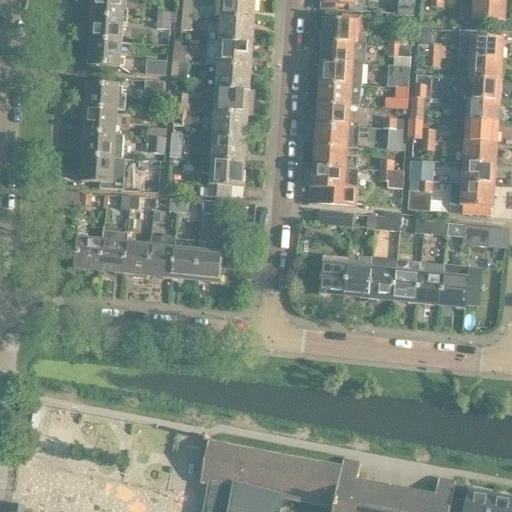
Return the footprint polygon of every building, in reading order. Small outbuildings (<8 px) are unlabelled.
[(90,10),(90,18),(125,21),(126,12),(123,12),(123,0),(94,0),(93,10),(90,10)] [(182,0),(181,0),(181,16),(194,17),(195,9),(191,9),(192,1),(182,0)] [(219,0),(219,18),(252,20),(253,0),(219,0)] [(324,0),(324,5),(348,6),(348,12),(362,13),(362,0),(324,0)] [(398,0),(397,15),(411,16),(412,0),(398,0)] [(442,0),(428,0),(428,8),(442,9),(442,0)] [(474,1),(473,23),(504,25),(505,3),(474,1)] [(156,13),(155,22),(168,23),(169,14),(156,13)] [(194,17),(181,16),(179,32),(189,33),(190,25),(196,25),(197,17),(194,17)] [(359,18),(341,16),(340,21),(323,20),(322,32),(318,32),(318,42),(322,42),(358,44),(359,18)] [(92,27),(91,43),(120,44),(121,29),(125,30),(125,21),(90,18),(89,27),(92,27)] [(252,20),(219,18),(217,42),(251,44),(252,20)] [(168,32),(168,23),(155,22),(155,31),(168,32)] [(458,31),(456,59),(500,61),(501,39),(484,38),(484,33),(458,31)] [(387,37),(386,47),(400,48),(401,38),(387,37)] [(251,44),(217,42),(215,66),(249,68),(251,44)] [(320,63),(350,65),(363,66),(364,45),(358,44),(322,42),(320,63)] [(87,58),(87,67),(119,69),(119,68),(122,68),(123,60),(119,60),(120,44),(91,43),(90,58),(87,58)] [(386,47),(385,57),(408,59),(409,48),(400,48),(386,47)] [(439,57),(439,48),(425,47),(425,57),(439,57)] [(178,48),(177,63),(187,64),(188,49),(178,48)] [(164,78),(165,58),(157,57),(157,63),(145,62),(144,77),(164,78)] [(438,69),(439,57),(425,57),(424,58),(416,58),(415,68),(438,69)] [(469,72),(468,80),(498,82),(500,61),(456,59),(456,71),(469,72)] [(185,81),(187,64),(177,63),(175,80),(185,81)] [(359,87),(360,87),(361,77),(350,76),(350,65),(320,63),(319,84),(349,86),(359,87)] [(214,90),(247,92),(249,68),(215,66),(214,90)] [(384,78),(383,88),(394,89),(398,89),(407,90),(407,80),(384,78)] [(467,102),(467,101),(497,103),(498,82),(468,80),(455,80),(454,101),(467,102)] [(162,100),(163,84),(143,83),(142,99),(162,100)] [(349,86),(319,84),(317,106),(347,108),(357,108),(359,87),(349,86)] [(87,95),(87,110),(115,112),(123,112),(124,89),(85,87),(85,95),(87,95)] [(384,99),(383,109),(405,111),(407,90),(398,89),(394,89),(393,100),(384,99)] [(414,89),(414,98),(436,100),(437,90),(414,89)] [(212,114),(246,116),(250,116),(251,92),(247,92),(214,90),(212,114)] [(173,95),(172,111),(182,112),(184,96),(173,95)] [(436,100),(414,98),(413,110),(435,111),(436,100)] [(465,123),(496,124),(497,103),(467,101),(467,102),(454,101),(452,123),(465,124),(465,123)] [(316,127),(346,129),(347,108),(317,106),(316,127)] [(83,125),(82,134),(118,137),(118,128),(114,128),(115,112),(87,110),(86,125),(83,125)] [(182,112),(172,111),(171,127),(181,128),(182,120),(185,120),(185,113),(182,113),(182,112)] [(210,138),(244,140),(246,116),(212,114),(210,138)] [(381,120),(381,130),(402,132),(402,122),(381,120)] [(145,138),(158,139),(165,139),(166,124),(159,123),(158,130),(146,130),(145,138)] [(465,124),(464,144),(494,146),(496,124),(465,123),(465,124)] [(314,148),(345,150),(346,129),(316,127),(314,148)] [(402,132),(381,130),(380,141),(401,142),(402,132)] [(412,131),(411,140),(433,142),(434,133),(412,131)] [(121,137),(118,137),(82,134),(82,144),(84,144),(83,159),(113,161),(120,161),(121,137)] [(209,162),(243,164),(244,140),(210,138),(209,162)] [(433,153),(433,142),(411,140),(411,141),(420,142),(419,152),(433,153)] [(162,157),(163,142),(148,141),(147,155),(162,157)] [(178,161),(179,144),(170,143),(168,160),(176,161),(178,161)] [(493,167),(494,146),(464,144),(463,165),(493,167)] [(312,179),(356,182),(357,170),(354,170),(355,159),(344,159),(345,150),(314,148),(312,179)] [(79,183),(124,186),(125,175),(112,174),(113,161),(83,159),(83,174),(80,174),(79,183)] [(231,188),(241,188),(243,164),(209,162),(201,161),(200,174),(208,175),(206,198),(231,199),(231,188)] [(379,162),(378,172),(392,173),(393,163),(379,162)] [(463,165),(462,186),(492,188),(493,167),(463,165)] [(392,173),(378,172),(378,183),(386,184),(386,191),(401,191),(402,174),(392,173)] [(314,204),(314,202),(354,205),(356,182),(312,179),(312,182),(310,182),(308,204),(314,204)] [(143,181),(142,193),(154,194),(156,194),(157,182),(149,182),(143,181)] [(429,214),(431,184),(417,183),(408,183),(406,212),(429,214)] [(460,208),(460,216),(489,218),(490,209),(492,188),(462,186),(449,185),(448,207),(460,208)] [(68,195),(61,195),(56,198),(55,209),(67,210),(67,207),(68,195)] [(79,209),(89,209),(89,196),(80,196),(79,209)] [(119,211),(129,212),(130,198),(120,198),(119,211)] [(130,198),(129,212),(137,212),(138,199),(130,198)] [(167,214),(176,215),(178,201),(168,201),(167,214)] [(178,201),(176,215),(185,215),(186,202),(178,201)] [(225,217),(226,204),(201,203),(201,215),(225,217)] [(352,217),(319,213),(317,226),(351,229),(352,217)] [(382,219),(376,219),(375,232),(396,234),(398,216),(382,215),(382,219)] [(375,232),(376,219),(365,218),(364,231),(375,232)] [(413,235),(423,236),(425,223),(414,222),(413,235)] [(446,239),(447,226),(425,223),(423,236),(431,237),(430,238),(445,240),(446,239)] [(461,240),(460,247),(486,250),(488,230),(488,229),(462,227),(461,240)] [(161,277),(161,280),(170,281),(174,241),(174,239),(161,237),(161,240),(149,239),(149,247),(145,276),(161,277)] [(101,242),(77,240),(73,271),(83,272),(84,269),(98,271),(101,242)] [(170,281),(179,282),(179,279),(194,281),(197,244),(174,241),(170,281)] [(101,242),(98,271),(113,273),(113,275),(122,276),(125,245),(101,242)] [(197,244),(194,281),(209,282),(208,284),(218,285),(222,244),(198,242),(197,244)] [(145,280),(145,276),(149,247),(125,245),(122,276),(131,277),(131,278),(145,280)] [(323,259),(323,265),(319,295),(328,296),(328,294),(343,296),(346,267),(346,261),(323,259)] [(396,263),(395,272),(392,301),(407,303),(406,305),(416,306),(420,265),(396,263)] [(346,267),(343,296),(358,298),(358,300),(368,301),(371,266),(362,265),(361,269),(346,267)] [(420,265),(416,306),(425,307),(425,305),(439,306),(442,278),(427,276),(428,266),(420,265)] [(377,302),(377,300),(392,301),(395,272),(378,271),(378,267),(371,266),(368,301),(377,302)] [(464,308),(477,309),(481,275),(443,271),(442,278),(439,306),(454,308),(454,310),(464,311),(464,308)] [(27,404),(23,428),(34,430),(38,412),(36,411),(37,405),(27,404)] [(271,511),(273,508),(278,498),(332,509),(331,511),(447,511),(453,483),(436,480),(433,499),(394,491),(355,484),(358,465),(341,462),(339,470),(206,444),(199,483),(205,484),(199,511),(271,511)] [(455,501),(452,511),(488,511),(491,498),(489,497),(490,493),(473,490),(472,494),(468,493),(466,503),(455,501)] [(511,511),(511,501),(491,498),(488,511),(511,511)]
